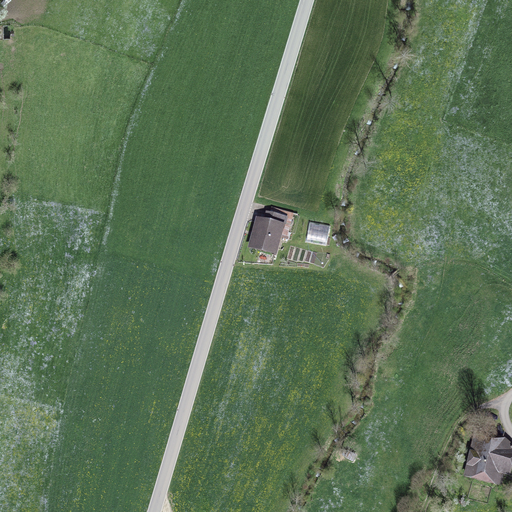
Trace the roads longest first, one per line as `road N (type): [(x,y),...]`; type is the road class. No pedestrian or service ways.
road 1 (tertiary): [(154,511),(308,0)]
road 2 (track): [(423,511),(459,421),(481,404),(504,406)]
